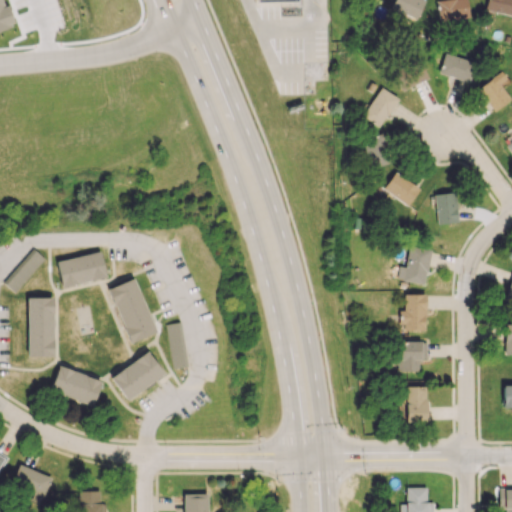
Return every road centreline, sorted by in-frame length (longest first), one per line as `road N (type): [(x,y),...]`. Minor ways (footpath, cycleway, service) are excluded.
road 1 (residential): [(145,458),(148,425),(188,396),(201,359),(201,337),(160,261),(130,248),(29,249),(0,272)]
road 2 (residential): [(325,458),(107,455),(56,441),(0,409)]
road 3 (residential): [(466,511),(471,269),(511,218)]
road 4 (secondary): [(325,458),(307,329),(259,169)]
road 5 (secondary): [(170,33),(226,155),(269,294)]
road 6 (residential): [(0,65),(102,55),(198,21)]
road 7 (residential): [(511,456),(325,458)]
road 8 (secondary): [(269,294),(290,370),(300,458)]
road 9 (secondary): [(259,169),(198,21)]
